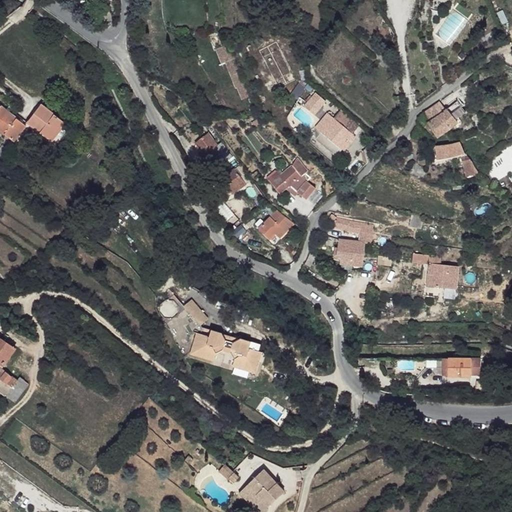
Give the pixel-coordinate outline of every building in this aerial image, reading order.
[(278,40),(261,48),(265,57),(283,49),(278,40)] [(283,49),(265,57),(279,88),(297,78),(283,49)] [(511,80),(502,84),(503,89),(511,85),(511,80)] [(302,83),(293,94),(293,96),(304,86),(302,83)] [(308,89),(304,86),(293,96),(299,100),(308,89)] [(319,94),(314,100),(322,108),(328,103),(319,94)] [(314,100),(306,107),(316,115),(322,108),(314,100)] [(446,109),(440,101),(424,113),(430,122),(429,123),(439,138),(461,121),(450,107),(446,109)] [(27,124),(0,102),(0,127),(14,140),(27,124)] [(43,105),(37,113),(59,132),(66,124),(43,105)] [(59,132),(37,113),(31,121),(52,140),(59,132)] [(331,115),(318,129),(342,151),(355,137),(331,115)] [(219,145),(210,132),(196,142),(207,158),(209,156),(211,160),(216,156),(222,165),(233,157),(227,148),(219,154),(214,148),(219,145)] [(460,141),(436,145),(431,158),(459,154),(462,166),(475,163),(464,151),(460,141)] [(279,171),(270,179),(273,183),(276,181),(279,185),(277,187),(282,192),(288,188),(291,185),(297,191),(305,200),(316,189),(308,182),(310,180),(314,184),(322,183),(323,182),(313,169),(309,172),(298,159),(294,166),(283,175),(279,171)] [(241,165),(222,179),(233,194),(252,181),(241,165)] [(291,185),(288,188),(294,194),(297,191),(291,185)] [(278,210),(259,229),(269,240),(275,235),(279,239),(293,225),(278,210)] [(423,216),(411,214),(409,226),(422,228),(423,216)] [(338,219),(333,215),(329,221),(333,223),(334,227),(362,231),(362,240),(341,240),(341,247),(337,248),(337,256),(345,256),(345,265),(358,265),(358,261),(366,261),(367,244),(367,224),(338,219)] [(375,226),(367,224),(367,244),(374,244),(375,226)] [(463,284),(465,261),(447,260),(447,252),(418,249),(418,257),(435,260),(435,283),(463,284)] [(198,296),(191,299),(200,322),(208,319),(198,296)] [(201,329),(194,327),(191,336),(195,338),(193,345),(197,347),(196,350),(251,367),(261,371),(265,359),(263,359),(267,350),(260,347),(260,344),(242,337),(232,343),(226,340),(222,331),(203,325),(201,329)] [(0,368),(1,369),(12,353),(16,349),(0,337),(0,368)] [(26,352),(18,346),(16,349),(12,353),(21,358),(26,352)] [(474,358),(451,357),(450,375),(472,376),(473,373),(474,358)] [(483,359),(474,358),(473,373),(482,373),(483,359)] [(9,379),(0,371),(0,382),(10,390),(12,388),(15,391),(19,386),(9,379)] [(21,383),(12,376),(9,379),(19,386),(21,383)] [(10,390),(0,382),(0,394),(7,401),(15,391),(12,388),(10,390)] [(234,469),(228,464),(221,470),(235,484),(241,478),(234,469)] [(265,471),(241,494),(256,508),(263,501),(271,508),(286,492),(265,471)] [(263,501),(256,508),(259,511),(268,511),(271,509),(271,508),(263,501)]
